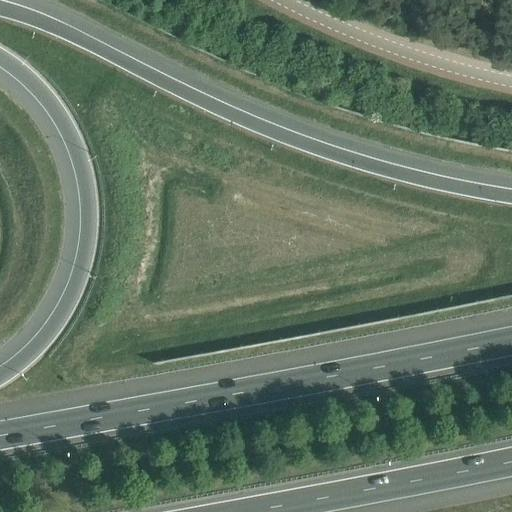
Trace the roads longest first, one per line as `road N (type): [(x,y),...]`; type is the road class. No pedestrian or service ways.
road 1 (motorway): [(511,194),(385,169),(297,139),(0,6)]
road 2 (motorway): [(511,340),(0,436)]
road 3 (motorway): [(0,58),(61,118),(88,207),(80,274),(56,323),(0,376)]
road 4 (motorway): [(249,511),(511,460)]
road 5 (unclassified): [(281,0),(427,62),(511,83)]
